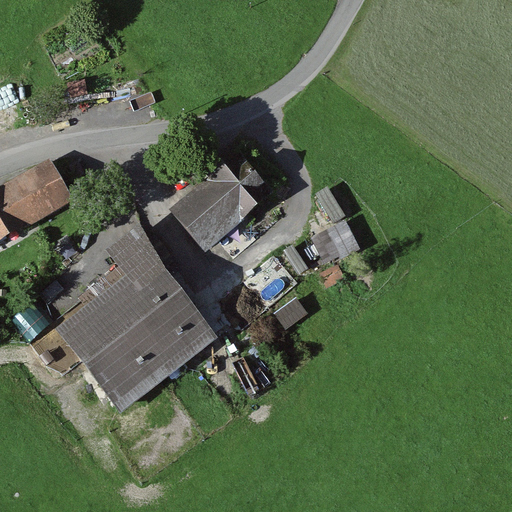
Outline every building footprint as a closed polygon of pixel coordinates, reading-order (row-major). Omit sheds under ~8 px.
[(8,88),(0,91),(0,137),(25,126),(8,88)] [(273,202),(242,164),(176,216),(207,255),(273,202)] [(0,247),(72,207),(50,169),(0,196),(0,247)] [(329,199),(321,205),(336,228),(344,222),(329,199)] [(346,226),(312,243),(327,271),(361,254),(346,226)] [(235,345),(159,243),(134,262),(153,287),(83,338),(140,415),(235,345)] [(300,305),(275,317),(284,336),(309,324),(300,305)] [(225,358),(245,398),(268,387),(248,346),(225,358)]
